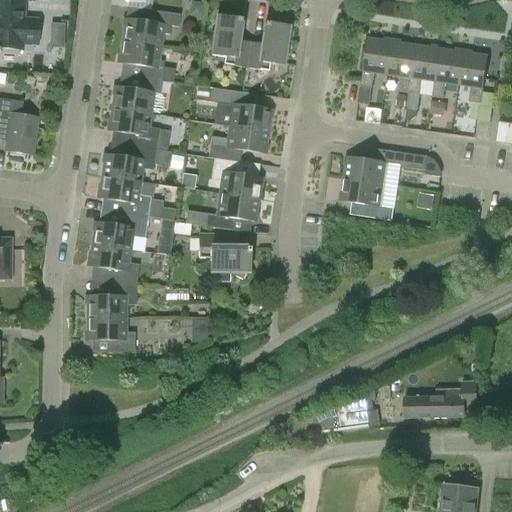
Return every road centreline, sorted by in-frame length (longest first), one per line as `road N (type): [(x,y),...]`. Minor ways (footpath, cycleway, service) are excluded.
road 1 (unclassified): [(511,443),(445,441),(315,461),(208,511)]
road 2 (residential): [(0,455),(36,444),(46,432),(60,197)]
road 3 (residential): [(60,197),(92,0)]
road 4 (residential): [(292,261),(307,127)]
road 5 (residential): [(439,143),(307,127)]
road 6 (residential): [(307,127),(329,0)]
